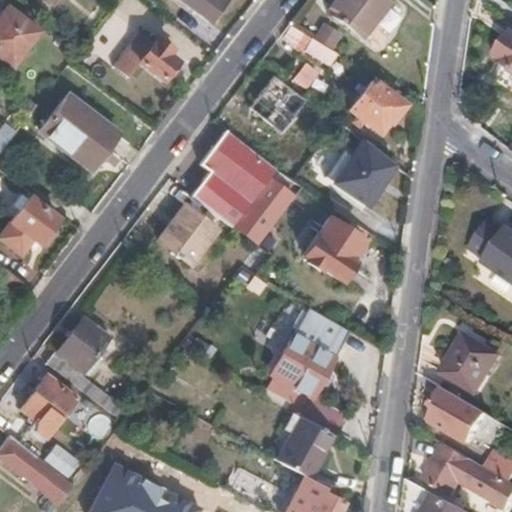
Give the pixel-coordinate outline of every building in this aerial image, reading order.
[(221,0),(174,0),(204,22),(221,0)] [(387,4),(381,0),(333,0),(323,13),(360,39),(387,4)] [(0,60),(9,68),(36,34),(4,8),(0,12),(0,60)] [(174,64),(164,56),(167,51),(153,39),(148,45),(135,35),(109,68),(123,80),(136,64),(160,82),(174,64)] [(331,54),(298,35),(291,48),(328,69),(336,56),(331,54)] [(511,39),(511,41),(505,37),(493,54),(499,60),(498,62),(511,71),(511,39)] [(301,104),(269,79),(245,111),(277,135),(301,104)] [(375,135),(398,106),(369,84),(346,113),(375,135)] [(114,137),(61,97),(35,132),(87,171),(97,158),(100,160),(103,160),(106,159),(109,156),(110,152),(110,148),(106,146),(114,137)] [(320,143),(335,122),(323,113),(308,134),(320,143)] [(266,179),(272,171),(222,131),(197,164),(207,173),(187,199),(188,200),(221,224),(227,230),(229,231),(230,228),(252,245),(289,196),(266,179)] [(397,166),(361,143),(336,183),(372,206),(397,166)] [(35,247),(54,221),(25,199),(0,231),(0,245),(16,257),(25,245),(22,244),(25,240),(35,247)] [(188,267),(221,224),(188,200),(155,242),(188,267)] [(346,261),(359,241),(326,221),(301,258),(304,260),(302,261),(318,273),(320,271),(336,281),(338,279),(341,280),(342,280),(346,280),(348,278),(350,275),(350,272),(349,269),(347,266),(348,263),(346,261)] [(511,231),(507,229),(504,233),(486,222),(468,250),(484,262),(482,265),(511,285),(511,231)] [(18,282),(0,268),(0,286),(10,294),(18,282)] [(309,398),(345,335),(309,315),(295,341),(288,337),(267,375),(309,398)] [(96,350),(100,344),(76,325),(53,355),(77,374),(89,358),(94,362),(100,353),(96,350)] [(476,393),(500,356),(464,334),(441,371),(476,393)] [(118,408),(49,356),(42,366),(112,417),(118,408)] [(71,400),(41,377),(0,429),(0,433),(4,436),(30,456),(41,440),(33,435),(31,423),(42,408),(57,419),(71,400)] [(487,413),(444,387),(430,409),(434,411),(430,419),(450,431),(457,419),(476,431),(487,413)] [(41,440),(57,419),(42,408),(31,423),(33,435),(41,440)] [(434,411),(430,409),(426,417),(430,419),(434,411)] [(306,481),(330,436),(289,414),(265,459),(289,472),(306,481)] [(30,456),(4,436),(0,440),(0,464),(17,477),(32,457),(30,456)] [(511,483),(488,470),(443,443),(435,456),(428,451),(421,463),(428,468),(422,480),(452,497),(460,483),(506,510),(511,499),(511,483)] [(70,486),(32,457),(17,477),(55,506),(70,486)] [(199,511),(202,508),(113,463),(87,511),(199,511)] [(467,511),(409,479),(403,511),(467,511)] [(336,511),(340,505),(337,504),(339,498),(313,484),(297,511),(336,511)]
